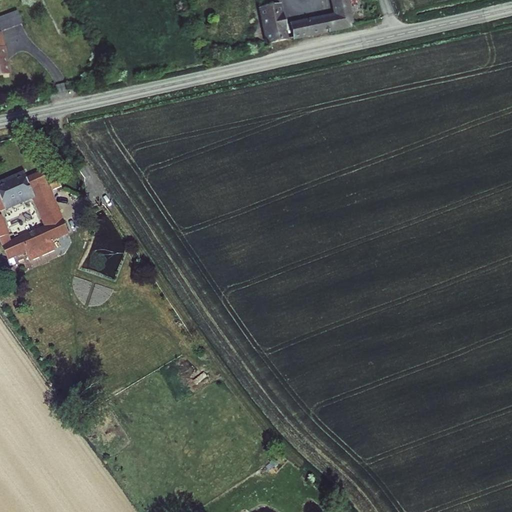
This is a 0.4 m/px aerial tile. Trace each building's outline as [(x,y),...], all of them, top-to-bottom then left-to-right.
[(259,0),(261,9),(278,5),(277,0),(259,0)] [(328,34),(354,29),(348,0),(329,0),(332,15),(289,24),(292,42),(326,35),(326,32),(328,32),(328,34)] [(265,46),(288,42),(286,33),(282,14),(282,13),(280,5),(278,5),(261,9),(257,10),(265,46)] [(17,10),(0,15),(0,30),(22,23),(17,10)] [(0,76),(10,75),(7,58),(5,47),(4,47),(2,32),(0,32),(0,76)] [(0,242),(3,249),(12,242),(9,236),(10,236),(2,216),(0,217),(0,213),(5,212),(6,213),(33,201),(45,228),(63,221),(64,221),(43,173),(27,180),(24,174),(0,184),(0,242)] [(60,183),(51,187),(53,192),(62,188),(60,183)] [(70,236),(63,221),(33,233),(34,234),(31,235),(30,234),(12,242),(3,249),(9,263),(26,255),(30,264),(56,252),(52,243),(70,236)]
